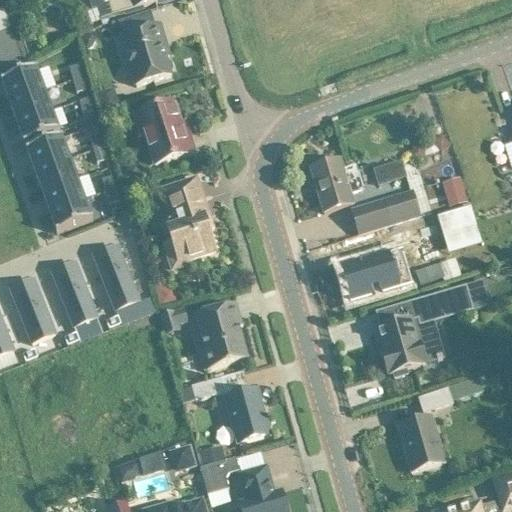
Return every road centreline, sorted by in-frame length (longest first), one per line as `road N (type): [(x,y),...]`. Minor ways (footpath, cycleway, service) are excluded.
road 1 (unclassified): [(352,511),(260,191),(261,163),(272,145)]
road 2 (unclassified): [(511,42),(356,97)]
road 3 (unclassified): [(272,145),(248,121),(211,0)]
road 4 (residential): [(129,227),(0,276)]
